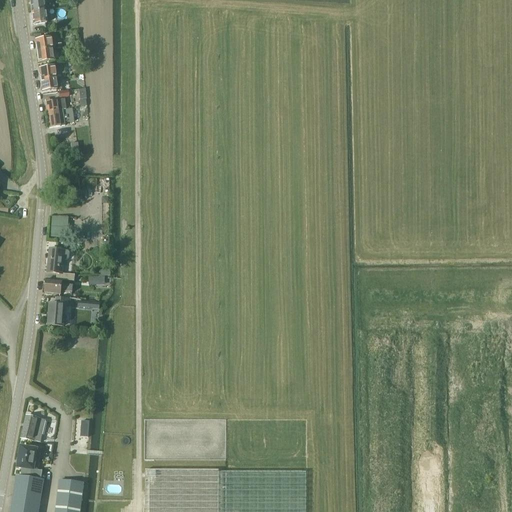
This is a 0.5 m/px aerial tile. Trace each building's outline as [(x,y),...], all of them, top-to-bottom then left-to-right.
[(43,8),(42,0),(32,0),(29,0),(31,13),(44,11),(54,10),(54,6),(43,8)] [(45,24),(44,11),(31,13),(32,26),(45,24)] [(51,50),(50,39),(34,41),(36,52),(51,50)] [(52,62),(51,50),(36,52),(37,64),(52,62)] [(55,79),(53,68),(38,70),(40,80),(55,79)] [(56,90),(55,79),(40,80),(41,92),(56,90)] [(64,110),(63,100),(49,102),(49,100),(45,100),(47,112),(64,110)] [(73,122),(71,109),(64,110),(47,112),(49,129),(64,126),(64,124),(73,122)] [(67,238),(68,218),(51,217),(50,237),(67,238)] [(62,274),(63,260),(67,260),(69,259),(69,253),(68,251),(49,249),(47,273),(56,274),(56,280),(74,282),(75,276),(62,274)] [(100,278),(99,289),(108,290),(108,278),(100,278)] [(72,293),(73,286),(62,285),(62,282),(46,280),(45,294),(60,295),(61,292),(72,293)] [(62,327),(64,313),(70,313),(70,307),(71,307),(72,301),(69,301),(70,300),(56,299),(55,305),(49,304),(47,326),(62,327)] [(26,416),(21,439),(35,442),(40,443),(45,421),(26,416)] [(21,447),(17,468),(22,469),(21,477),(40,480),(42,472),(37,471),(41,451),(21,447)] [(218,471),(145,471),(145,511),(218,511),(218,471)] [(306,511),(306,472),(218,471),(218,511),(306,511)] [(38,511),(44,481),(40,480),(21,477),(16,476),(10,511),(38,511)] [(79,511),(83,484),(59,481),(55,511),(79,511)]
